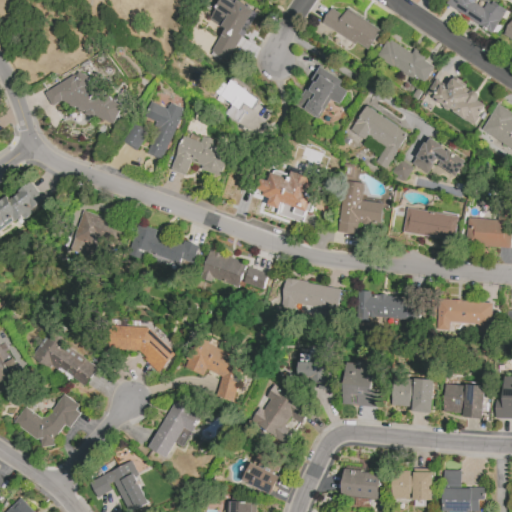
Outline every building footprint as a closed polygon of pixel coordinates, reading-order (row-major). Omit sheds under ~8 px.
[(238,0),(259,14),(235,50),(219,39),(226,29),(222,26),(228,17),(216,8),(221,0),(230,0),(236,4),(238,0)] [(507,10),(492,34),(447,4),(449,0),(476,0),(475,2),(484,8),(488,2),(492,5),(494,1),(507,10)] [(349,9),(381,30),(368,50),(357,43),(355,47),(322,25),(333,8),(345,15),(349,9)] [(511,18),(501,36),(511,43),(511,18)] [(392,40),(413,54),(416,50),(428,57),(425,61),(435,67),(425,83),(417,78),(415,80),(410,76),(409,77),(380,58),(380,59),(377,57),(387,41),(391,43),(392,40)] [(322,66),(344,82),(341,86),(350,92),(341,105),(332,98),(317,119),(305,110),(312,100),(313,101),(317,95),(307,88),(322,66)] [(115,125),(63,101),(53,107),(45,93),(74,76),(76,79),(79,72),(92,77),(89,85),(126,102),(115,125)] [(235,77),(252,89),(250,92),(260,98),(254,108),(246,103),(241,110),(245,112),(238,123),(226,115),(233,105),(222,97),(235,77)] [(443,109),(442,108),(442,107),(442,106),(433,99),(442,85),(446,88),(452,78),(455,79),(456,77),(468,86),(467,88),(466,87),(464,90),(470,94),(471,92),(473,92),(475,92),(477,92),(478,94),(479,95),(479,97),(478,100),(486,105),(479,116),(481,117),(474,127),(448,110),(447,110),(446,110),(444,110),(443,109)] [(186,110),(163,159),(148,151),(158,131),(154,129),(156,123),(144,117),(152,102),(167,109),(170,103),(186,110)] [(499,105),(511,112),(511,143),(507,140),(505,144),(483,130),(499,105)] [(367,106),(410,135),(387,169),(376,162),(386,148),(369,137),(366,142),(350,131),(367,106)] [(137,151),(123,141),(135,124),(149,135),(137,151)] [(183,136),(231,154),(222,177),(202,169),(202,167),(192,163),(187,174),(171,167),(183,136)] [(413,164),(423,150),(422,150),(427,143),(429,144),(432,138),(444,146),(443,147),(449,151),(450,150),(469,162),(458,178),(436,163),(429,174),(413,164)] [(392,174),(402,159),(415,167),(405,183),(392,174)] [(316,180),(309,198),(313,199),(308,213),(283,203),(281,209),(269,205),(272,198),(264,195),(273,173),(291,180),(296,166),(305,170),(303,174),(316,180)] [(365,184),(362,201),(385,204),(381,226),(359,222),(357,235),(339,232),(347,181),(365,184)] [(0,201),(7,196),(9,199),(11,197),(12,198),(21,192),(20,190),(31,182),(44,199),(32,208),(36,213),(27,220),(23,215),(15,220),(16,221),(0,232),(0,201)] [(408,208),(461,217),(456,242),(403,232),(408,208)] [(83,211),(128,227),(121,245),(101,237),(92,260),(69,251),(83,211)] [(469,217),(511,220),(511,249),(466,245),(469,217)] [(200,247),(193,265),(181,260),(179,264),(144,249),(140,259),(128,254),(140,224),(158,231),(156,235),(183,246),(185,241),(200,247)] [(210,249),(243,263),(242,265),(247,267),(238,288),(212,277),(210,283),(201,279),(203,274),(200,273),(210,249)] [(244,283),(250,267),(257,270),(258,269),(262,270),(261,272),(270,275),(263,291),(244,283)] [(286,278),(310,282),(309,284),(342,289),(339,302),(308,297),(307,304),(295,302),(294,308),(281,306),(286,278)] [(418,320),(368,317),(367,320),(356,319),(358,291),(371,292),(370,294),(379,295),(380,294),(387,294),(387,296),(407,297),(407,295),(420,296),(418,320)] [(438,298),(462,300),(462,301),(493,303),(492,319),(496,320),(495,334),(477,332),(477,325),(449,322),(448,330),(436,329),(438,298)] [(58,322),(73,333),(66,343),(65,342),(64,343),(87,360),(86,360),(99,369),(86,387),(74,378),(70,383),(56,373),(58,370),(51,365),(49,369),(33,358),(58,322)] [(159,373),(145,360),(147,358),(140,351),(108,349),(110,325),(151,328),(177,354),(159,373)] [(225,378),(208,369),(204,377),(184,367),(199,338),(231,355),(232,349),(249,353),(236,402),(220,398),(225,378)] [(329,366),(328,373),(334,373),(334,390),(319,389),(319,383),(300,382),(301,363),(303,363),(303,362),(310,363),(310,364),(313,364),(313,354),(324,354),(323,366),(329,366)] [(0,366),(15,357),(23,371),(0,384),(0,366)] [(346,363),(357,364),(357,362),(367,363),(367,365),(375,366),(374,386),(381,387),(379,407),(343,404),(345,384),(344,384),(346,363)] [(495,418),(511,418),(511,376),(503,376),(502,400),(496,399),(495,418)] [(417,378),(437,381),(434,414),(413,411),(414,403),(411,403),(410,407),(393,405),(395,384),(416,386),(417,378)] [(464,386),(462,412),(444,410),(446,384),(464,386)] [(276,385),(302,401),(299,406),(310,413),(303,424),(292,417),(286,426),(294,431),(286,443),(252,421),(276,385)] [(484,419),(464,418),(467,385),(487,387),(484,419)] [(46,421),(64,395),(80,405),(76,410),(81,414),(71,429),(66,425),(56,440),(56,446),(43,447),(42,439),(38,439),(15,423),(26,407),(46,421)] [(176,402),(202,417),(194,432),(185,427),(168,457),(150,446),(176,402)] [(272,495),(242,479),(251,462),(258,466),(259,464),(254,462),(261,449),(286,462),(280,473),(276,471),(274,474),(281,478),(272,495)] [(132,461),(140,476),(136,478),(139,483),(137,484),(148,506),(136,511),(130,511),(118,488),(98,498),(90,483),(132,461)] [(381,500),(342,496),(345,469),(363,471),(363,472),(383,475),(381,500)] [(415,471),(415,473),(435,473),(435,502),(414,502),(414,499),(394,499),(394,472),(415,471)] [(463,486),(444,485),(444,471),(463,471),(463,486)] [(444,511),(444,488),(488,488),(488,501),(481,501),(481,511),(444,511)] [(7,511),(21,498),(34,511),(7,511)] [(228,511),(229,502),(235,502),(235,501),(239,501),(239,502),(257,503),(257,511),(228,511)]
